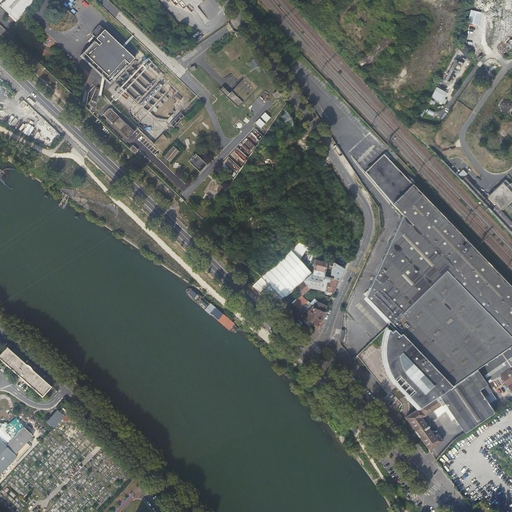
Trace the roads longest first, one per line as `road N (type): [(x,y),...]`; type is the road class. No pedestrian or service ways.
road 1 (primary): [(306,360),(0,59)]
road 2 (tertiary): [(306,360),(324,337),(371,215),(231,0)]
road 3 (tertiary): [(190,511),(102,414),(0,324)]
road 4 (residential): [(416,469),(413,449),(328,366),(313,367)]
road 5 (primary): [(416,469),(313,367)]
